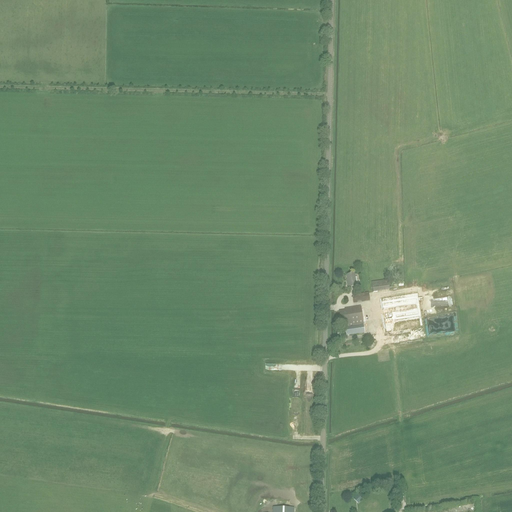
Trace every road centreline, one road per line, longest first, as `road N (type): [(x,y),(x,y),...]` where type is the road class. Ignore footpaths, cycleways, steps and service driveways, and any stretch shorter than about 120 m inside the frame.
road 1 (unclassified): [(320,511),(332,0)]
road 2 (track): [(0,87),(329,93)]
